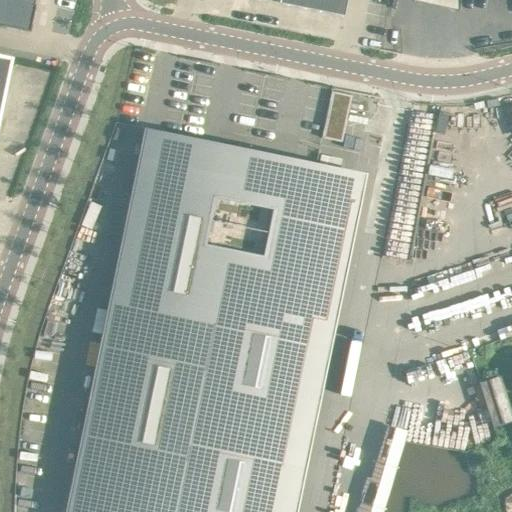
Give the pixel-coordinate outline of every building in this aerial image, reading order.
[(0,0),(0,25),(1,26),(30,32),(35,5),(33,5),(34,0),(0,0)] [(296,0),(296,4),(318,9),(320,0),(296,0)] [(320,0),(318,9),(340,13),(342,0),(320,0)] [(0,108),(10,60),(0,57),(0,108)] [(342,137),(354,95),(336,89),(324,132),(342,137)] [(436,124),(431,173),(455,176),(460,127),(436,124)] [(70,511),(244,511),(282,329),(284,316),(313,322),(344,169),(327,166),(223,144),(222,144),(187,137),(150,129),(150,130),(146,150),(147,150),(71,511),(70,511)] [(480,383),(493,426),(511,420),(511,419),(499,378),(480,383)]
